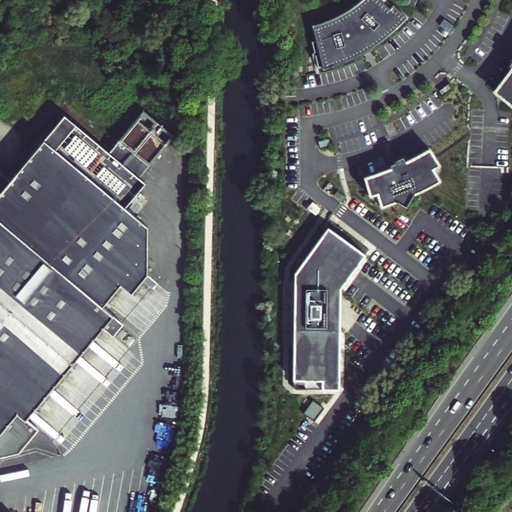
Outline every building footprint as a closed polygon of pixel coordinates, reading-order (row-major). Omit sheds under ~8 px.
[(324,21),(309,25),(313,40),(309,42),(315,67),(319,66),(320,69),(331,67),(330,64),(341,60),(342,63),(351,59),(350,56),(361,51),(362,54),(370,50),(368,47),(378,40),(380,43),(387,38),(385,35),(394,27),(396,29),(407,19),(393,5),(389,8),(380,0),(360,0),(358,2),(349,8),(337,15),(324,21)] [(505,77),(494,91),(511,107),(511,54),(508,60),(511,61),(508,66),(511,68),(505,77)] [(452,89),(448,84),(439,91),(443,96),(452,89)] [(11,180),(0,171),(0,458),(24,452),(43,430),(29,418),(118,313),(110,306),(128,284),(136,291),(152,272),(152,223),(129,204),(149,181),(140,174),(174,134),(143,108),(109,148),(67,113),(11,180)] [(318,142),(320,148),(330,145),(329,139),(318,142)] [(378,181),(365,184),(370,203),(378,200),(382,212),(397,208),(405,213),(413,202),(439,186),(433,176),(439,172),(429,155),(418,162),(405,168),(402,163),(394,168),(394,169),(389,172),(391,175),(378,181)] [(334,195),(341,201),(345,197),(337,191),(334,195)] [(294,274),(293,380),(322,380),(322,389),(339,389),(340,317),(332,317),(331,301),(365,255),(328,228),(294,274)]
